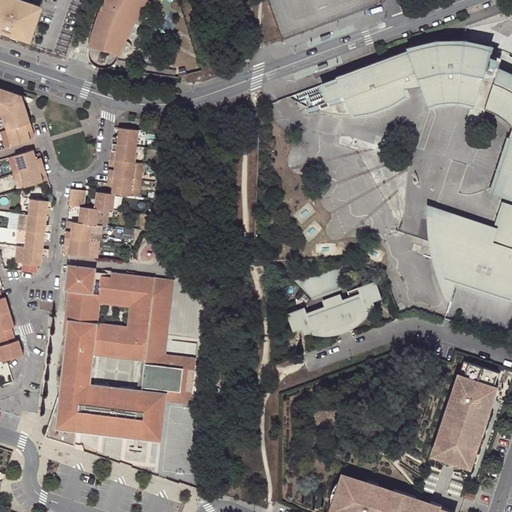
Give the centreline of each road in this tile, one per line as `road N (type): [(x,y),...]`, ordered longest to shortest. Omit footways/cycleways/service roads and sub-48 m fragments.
road 1 (residential): [(0,390),(18,383),(31,360),(10,290),(46,277),(61,184),(98,165),(111,98)]
road 2 (residential): [(111,98),(184,102),(402,23)]
road 3 (residential): [(511,357),(413,325),(308,364)]
